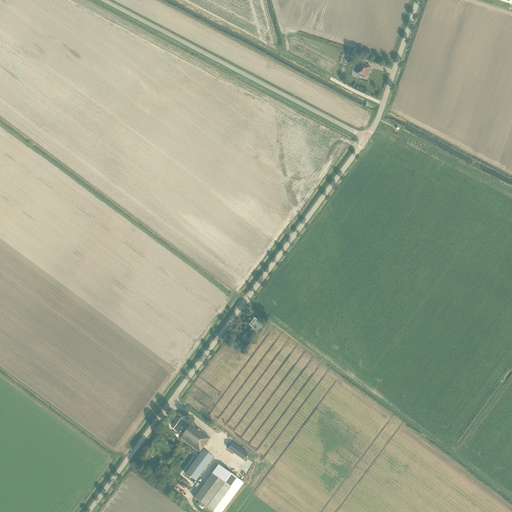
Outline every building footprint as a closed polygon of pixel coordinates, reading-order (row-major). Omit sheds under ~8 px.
[(364,64),(365,61),(358,59),(356,64),(360,65),(357,74),(361,76),(361,77),(365,78),(365,77),(366,77),(368,73),(369,73),(371,67),(364,64)] [(258,316),(256,320),(250,316),(246,323),(252,327),(254,325),(257,327),(255,329),(258,331),(260,329),(265,322),(263,320),(258,316)] [(191,423),(189,426),(181,420),(174,430),(182,436),(180,438),(199,452),(203,448),(203,449),(208,443),(207,442),(210,439),(210,438),(191,423)] [(248,454),(233,442),(228,449),(243,460),(248,454)] [(196,481),(213,457),(203,450),(185,474),(196,481)] [(223,468),(217,476),(237,492),(243,483),(223,468)] [(221,511),(237,492),(232,488),(212,473),(194,498),(213,511),(221,511)] [(180,479),(174,486),(178,490),(184,482),(180,479)]
